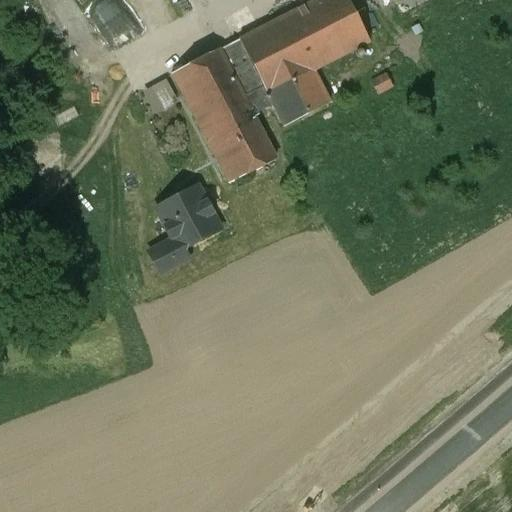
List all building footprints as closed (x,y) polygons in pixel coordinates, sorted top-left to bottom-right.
[(348,0),(318,0),(220,49),(256,114),(275,106),(284,127),(331,102),(314,70),(367,42),(348,0)] [(276,158),(256,114),(220,49),(171,74),(228,184),(276,158)] [(386,74),(370,83),(378,97),(394,89),(386,74)] [(168,77),(145,92),(159,114),(182,99),(168,77)] [(151,210),(166,240),(143,251),(157,279),(193,260),(188,252),(224,233),(199,185),(151,210)]
